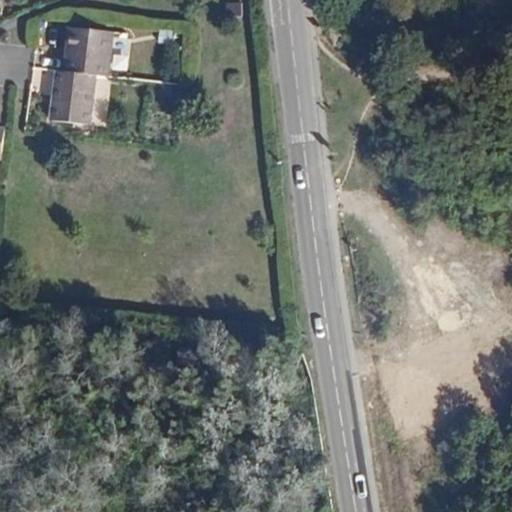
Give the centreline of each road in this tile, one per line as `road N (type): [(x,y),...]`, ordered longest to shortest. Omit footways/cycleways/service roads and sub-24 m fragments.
road 1 (tertiary): [(355,511),(317,273),(287,0)]
road 2 (track): [(292,40),(319,41),(366,77),(403,51),(511,60)]
